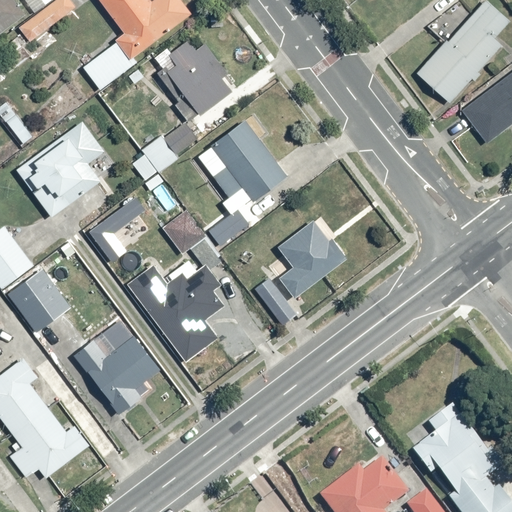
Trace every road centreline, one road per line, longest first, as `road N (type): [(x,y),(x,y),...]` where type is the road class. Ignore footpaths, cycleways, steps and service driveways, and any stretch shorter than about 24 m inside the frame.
road 1 (secondary): [(132,511),(473,254)]
road 2 (tertiary): [(473,254),(282,0)]
